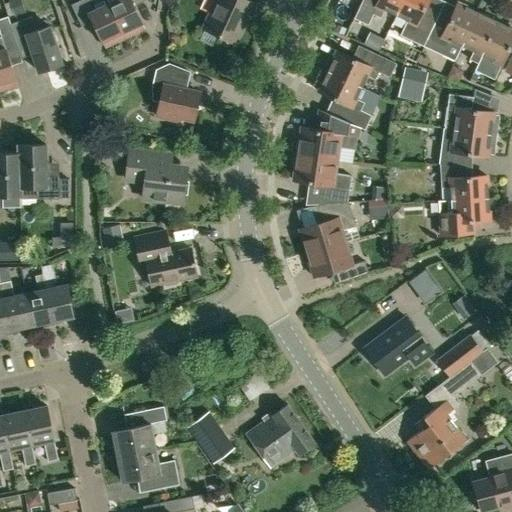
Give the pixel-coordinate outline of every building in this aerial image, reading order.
[(106,49),(126,40),(107,0),(102,0),(96,3),(94,0),(84,0),(72,6),(82,28),(93,23),(103,44),(103,43),(106,49)] [(107,0),(126,40),(145,30),(143,25),(135,7),(146,2),(144,0),(107,0)] [(242,26),(253,4),(244,0),(243,0),(217,0),(204,30),(237,45),(245,27),(242,26)] [(362,0),(354,20),(367,26),(372,14),(381,18),(384,12),(395,17),(403,0),(362,0)] [(403,0),(395,17),(407,23),(404,30),(400,38),(423,49),(428,40),(427,40),(436,20),(422,14),(427,0),(403,0)] [(436,20),(427,40),(428,40),(447,49),(450,42),(461,48),(477,13),(457,4),(447,25),(436,20)] [(477,13),(461,48),(473,53),(470,60),(478,64),(482,57),(481,57),(497,22),(477,13)] [(17,41),(11,25),(9,18),(0,20),(0,31),(1,36),(4,45),(5,45),(17,41)] [(11,25),(17,41),(20,51),(31,47),(39,73),(63,65),(50,27),(37,32),(32,18),(11,25)] [(478,64),(475,71),(495,80),(501,66),(508,52),(511,43),(511,29),(497,22),(481,57),(482,57),(478,64)] [(4,45),(1,36),(0,36),(0,92),(18,86),(6,49),(5,45),(4,45)] [(337,52),(328,73),(361,88),(361,89),(367,76),(375,80),(379,72),(388,77),(394,63),(365,49),(359,62),(337,52)] [(154,102),(161,103),(158,117),(181,122),(182,119),(194,122),(200,94),(187,91),(191,73),(170,65),(157,71),(153,89),(154,102)] [(398,96),(421,101),(427,74),(403,69),(400,85),(398,96)] [(328,73),(318,92),(332,98),(341,102),(334,116),(335,117),(358,128),(363,130),(369,116),(360,112),(364,103),(356,99),(361,89),(361,88),(328,73)] [(492,115),(493,113),(471,110),(473,98),(449,95),(445,129),(490,135),(496,135),(498,116),(492,115)] [(303,128),(299,155),(335,161),(337,147),(355,150),(358,128),(335,117),(334,116),(326,112),(320,110),(317,130),(303,128)] [(466,154),(487,157),(488,154),(494,154),(496,135),(490,135),(445,129),(443,142),(440,165),(465,166),(466,154)] [(99,140),(97,158),(120,161),(122,142),(99,140)] [(47,146),(19,146),(19,154),(20,154),(20,188),(21,188),(21,196),(37,196),(37,200),(60,199),(60,179),(48,180),(47,163),(47,146)] [(184,204),(187,175),(161,172),(163,156),(130,152),(127,181),(146,183),(144,200),(184,204)] [(0,208),(4,209),(4,197),(21,196),(21,188),(20,188),(20,154),(19,154),(0,154),(0,208)] [(299,155),(296,180),(326,185),(323,204),(319,205),(348,203),(347,202),(351,177),(333,174),(335,161),(299,155)] [(450,188),(450,201),(488,199),(486,176),(465,178),(465,166),(440,165),(441,188),(450,188)] [(392,210),(388,193),(375,196),(379,213),(392,210)] [(438,201),(439,214),(440,236),(469,234),(468,222),(489,221),(489,218),(493,217),(492,198),(488,199),(450,201),(438,201)] [(302,229),(300,229),(307,253),(345,243),(342,231),(355,227),(348,203),(319,205),(324,222),(316,224),(302,229)] [(120,245),(116,225),(101,228),(105,248),(120,245)] [(153,287),(198,278),(192,250),(172,254),(167,232),(135,239),(141,267),(148,266),(153,287)] [(73,247),(73,237),(63,237),(62,241),(62,247),(73,247)] [(2,259),(18,258),(18,243),(1,243),(2,259)] [(345,243),(307,253),(314,277),(340,269),(343,282),(369,273),(365,261),(352,265),(345,243)] [(54,322),(74,318),(67,285),(55,287),(56,281),(53,265),(42,267),(43,275),(54,322)] [(54,322),(43,275),(35,276),(39,291),(27,294),(34,326),(54,322)] [(34,326),(27,294),(15,296),(11,282),(4,283),(14,331),(34,326)] [(0,333),(14,331),(4,283),(0,283),(0,333)] [(366,351),(364,355),(368,360),(372,359),(385,375),(409,357),(416,365),(432,353),(406,318),(365,349),(366,351)] [(469,336),(437,361),(450,377),(470,361),(481,352),(469,336)] [(481,375),(470,361),(450,377),(448,378),(459,393),(481,375)] [(420,432),(407,442),(428,469),(444,457),(445,458),(450,458),(452,453),(451,452),(466,440),(447,415),(459,405),(452,396),(439,405),(414,425),(420,432)] [(298,455),(315,443),(288,405),(246,435),(270,468),(295,450),(298,455)] [(25,411),(32,446),(44,443),(48,462),(58,460),(54,441),(55,441),(47,406),(25,411)] [(138,427),(113,432),(118,457),(156,450),(151,424),(167,421),(165,407),(135,413),(138,427)] [(2,416),(10,450),(22,448),(26,467),(36,465),(32,446),(25,411),(2,416)] [(215,465),(234,452),(209,415),(190,429),(215,465)] [(10,450),(2,416),(0,416),(0,453),(4,472),(14,470),(10,450)] [(150,491),(180,486),(175,461),(159,464),(156,450),(118,457),(123,483),(148,478),(150,491)] [(476,495),(472,497),(475,509),(480,508),(480,511),(510,504),(511,508),(511,455),(487,462),(491,478),(473,483),(476,495)] [(44,488),(30,493),(34,505),(48,500),(44,488)] [(50,506),(77,501),(75,489),(48,494),(50,506)] [(192,498),(159,504),(161,511),(186,511),(195,510),(195,509),(205,507),(202,494),(192,496),(192,498)]
